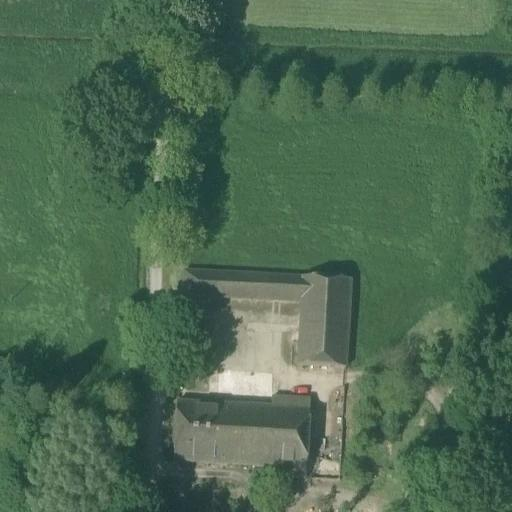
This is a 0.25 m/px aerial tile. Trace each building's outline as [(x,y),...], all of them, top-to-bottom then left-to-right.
[(182,298),(266,302),(268,277),(184,272),(182,298)] [(266,302),(301,304),(302,279),(268,277),(266,302)] [(350,281),(302,279),(301,304),(297,367),(345,369),(350,281)] [(272,399),(271,409),(309,411),(310,401),(272,399)] [(173,463),(205,465),(208,405),(176,403),(173,463)] [(205,465),(267,468),(306,470),(309,411),(271,409),(208,405),(205,465)] [(305,480),(306,470),(267,468),(267,478),(305,480)]
